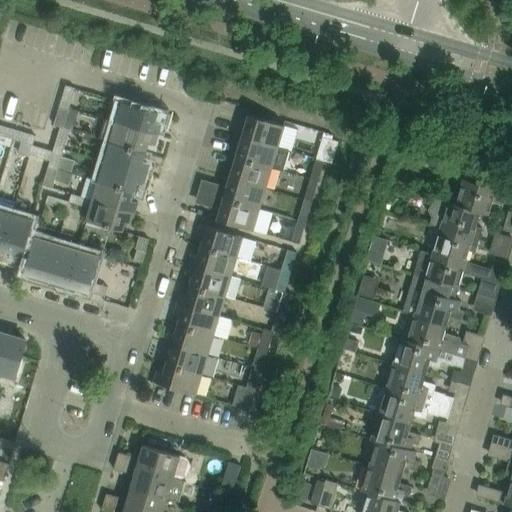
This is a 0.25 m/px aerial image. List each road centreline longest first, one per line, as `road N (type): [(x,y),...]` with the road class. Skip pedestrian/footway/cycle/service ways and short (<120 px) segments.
road 1 (residential): [(126,338),(146,313),(190,114),(177,100),(48,61),(29,68),(17,114)]
road 2 (residential): [(447,511),(496,343)]
road 3 (tertiary): [(385,41),(245,0)]
road 4 (residential): [(67,450),(46,438),(42,418),(72,322)]
road 5 (residential): [(67,450),(85,447),(98,428),(126,338)]
